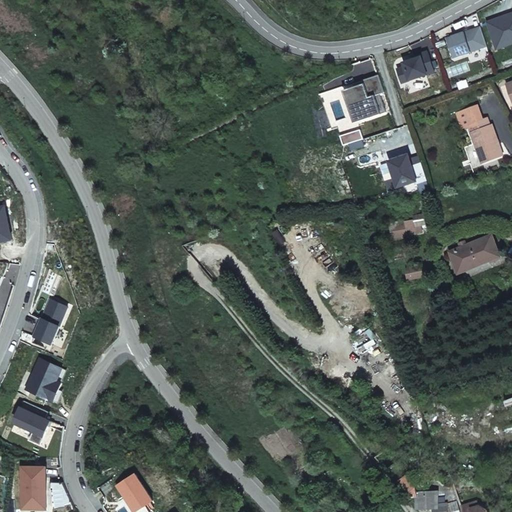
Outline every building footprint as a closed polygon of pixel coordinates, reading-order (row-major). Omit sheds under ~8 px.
[(496,18),(487,21),(493,37),(500,34),(504,45),(511,42),(511,12),(505,15),(506,18),(497,21),(496,18)] [(480,26),(446,37),(453,58),(487,46),(480,26)] [(493,37),(497,48),(504,45),(500,34),(493,37)] [(402,82),(434,71),(427,51),(419,53),(420,56),(412,59),(403,62),(405,66),(397,69),(402,82)] [(383,92),(378,74),(362,79),(363,83),(346,88),(356,121),(385,112),(379,93),(383,92)] [(346,88),(342,90),(353,122),(356,121),(346,88)] [(500,155),(495,140),(497,139),(491,124),(489,125),(487,118),(482,120),(477,105),(455,113),(461,128),(468,125),(481,162),(500,155)] [(417,185),(408,157),(387,164),(397,192),(417,185)] [(420,209),(428,207),(426,199),(419,201),(420,209)] [(415,228),(415,226),(413,219),(405,220),(407,229),(415,228)] [(407,229),(405,220),(390,223),(393,239),(409,236),(408,235),(407,229)] [(422,232),(421,224),(415,226),(415,228),(407,229),(408,235),(422,232)] [(461,248),(450,252),(456,266),(466,262),(468,268),(499,256),(491,236),(467,245),(461,248)] [(468,268),(466,262),(456,266),(458,272),(468,268)] [(406,268),(408,279),(427,275),(425,264),(406,268)] [(375,456),(385,470),(404,456),(387,447),(375,456)] [(407,474),(396,483),(405,495),(409,496),(417,495),(417,508),(419,508),(429,508),(434,507),(434,511),(462,511),(462,510),(460,504),(459,501),(445,503),(446,504),(437,504),(437,491),(418,493),(416,482),(407,474)] [(460,504),(462,510),(478,505),(476,499),(460,504)]
